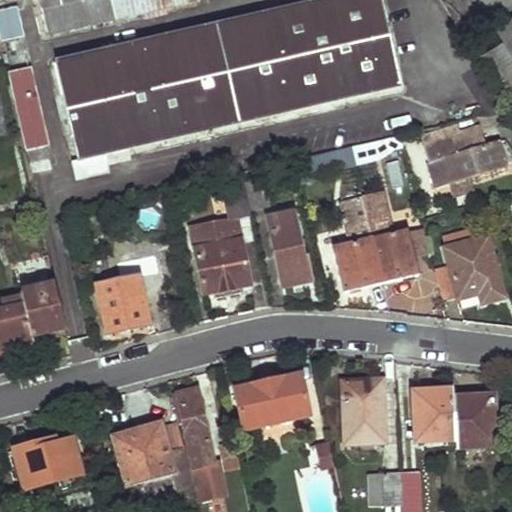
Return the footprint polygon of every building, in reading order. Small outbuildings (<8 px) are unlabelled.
[(44,0),(52,30),(182,0),(44,0)] [(320,0),(61,60),(83,156),(77,158),(82,176),(115,169),(111,151),(400,83),(380,0),(320,0)] [(0,7),(0,40),(22,38),(18,5),(0,7)] [(511,13),(490,26),(497,39),(498,41),(511,33),(511,13)] [(478,50),(489,70),(511,54),(511,33),(498,41),(497,39),(478,50)] [(511,54),(489,70),(511,108),(511,54)] [(19,149),(44,146),(35,67),(10,70),(19,149)] [(424,143),(437,187),(449,183),(506,164),(500,139),(484,144),(479,127),(424,143)] [(349,146),(352,159),(368,155),(364,142),(349,146)] [(333,149),(336,164),(352,159),(349,146),(333,149)] [(449,183),(454,198),(477,191),(474,183),(508,172),(506,164),(449,183)] [(245,179),(251,207),(269,204),(263,175),(245,179)] [(224,183),(226,191),(245,185),(244,178),(224,183)] [(190,225),(206,295),(251,285),(236,214),(250,210),(245,185),(226,191),(231,215),(190,225)] [(368,220),(383,282),(419,274),(416,260),(410,237),(408,229),(392,233),(381,191),(362,196),(368,220)] [(267,219),(281,288),(310,281),(306,260),(304,261),(294,214),(267,219)] [(334,247),(344,292),(383,282),(368,220),(350,225),(354,242),(334,247)] [(459,294),(460,298),(482,292),(484,301),(507,295),(491,235),(477,239),(474,227),(446,234),(449,246),(452,261),(434,266),(443,299),(459,294)] [(423,234),(410,237),(416,260),(429,257),(423,234)] [(97,287),(107,335),(150,326),(136,257),(108,263),(112,284),(97,287)] [(27,307),(33,337),(67,329),(57,286),(23,292),(27,307)] [(0,313),(0,351),(35,343),(33,337),(27,307),(0,313)] [(233,389),(242,430),(310,415),(300,374),(233,389)] [(350,377),(349,439),(388,439),(388,377),(350,377)] [(420,397),(419,437),(459,437),(458,396),(458,387),(436,387),(436,397),(420,397)] [(174,395),(180,424),(184,423),(191,462),(208,460),(205,444),(208,444),(198,390),(174,395)] [(459,437),(459,445),(498,444),(498,395),(458,396),(459,437)] [(118,443),(129,486),(168,473),(172,492),(185,489),(192,482),(180,424),(164,428),(163,424),(141,430),(143,435),(118,443)] [(14,451),(26,493),(84,475),(74,440),(48,448),(47,441),(14,451)] [(219,445),(225,469),(240,464),(236,442),(219,445)] [(320,447),(325,473),(338,470),(333,444),(320,447)] [(369,472),(370,503),(386,503),(386,471),(369,472)] [(386,471),(386,503),(405,503),(404,471),(386,471)] [(404,471),(405,503),(422,504),(421,471),(404,471)] [(211,501),(213,511),(224,511),(222,499),(211,501)]
